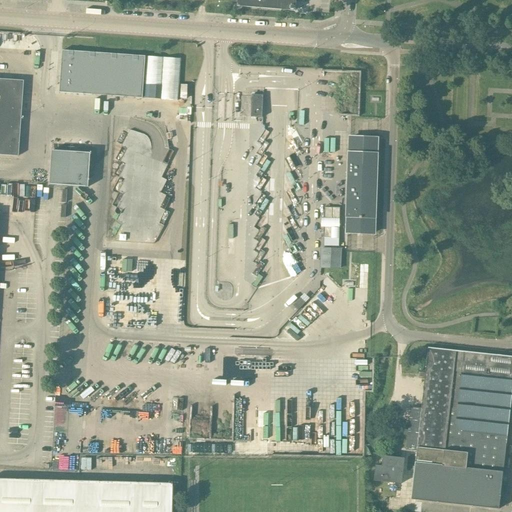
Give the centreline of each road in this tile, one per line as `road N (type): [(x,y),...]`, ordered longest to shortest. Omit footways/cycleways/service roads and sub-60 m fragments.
road 1 (unknown): [(99,123),(104,365),(298,376),(308,365),(310,334),(371,330)]
road 2 (unclassified): [(511,347),(394,329),(393,40),(336,38)]
road 3 (unclassified): [(336,38),(0,17)]
